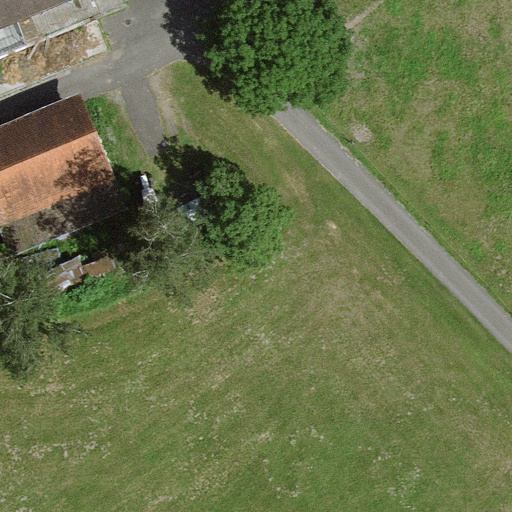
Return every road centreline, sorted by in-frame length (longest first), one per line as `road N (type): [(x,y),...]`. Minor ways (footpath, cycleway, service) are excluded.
road 1 (track): [(511,332),(309,126),(192,29)]
road 2 (track): [(86,68),(250,0)]
